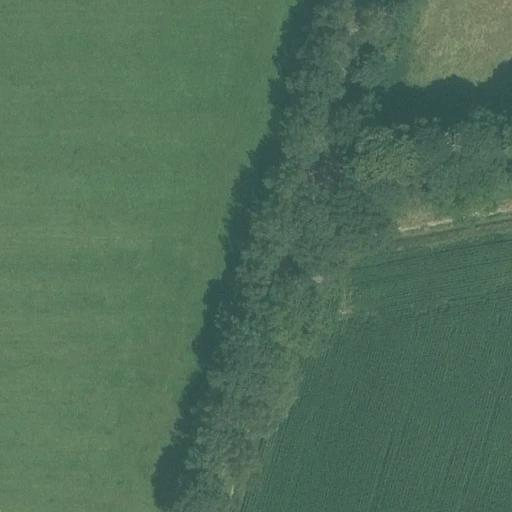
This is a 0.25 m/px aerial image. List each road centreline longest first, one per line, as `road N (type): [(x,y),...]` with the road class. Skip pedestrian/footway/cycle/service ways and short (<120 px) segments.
road 1 (unclassified): [(212,511),(366,0)]
road 2 (track): [(306,183),(339,188),(511,157)]
